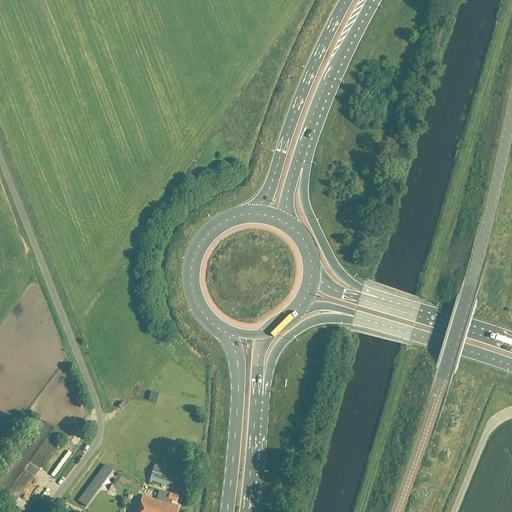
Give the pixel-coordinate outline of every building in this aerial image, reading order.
[(154,402),(157,394),(150,392),(148,400),(154,402)] [(63,436),(45,422),(0,483),(0,484),(18,498),(63,436)] [(69,445),(75,449),(88,430),(81,426),(69,445)] [(51,472),(57,477),(72,455),(66,451),(51,472)] [(155,464),(149,482),(180,491),(185,473),(155,464)] [(38,496),(41,501),(49,496),(46,491),(38,496)] [(142,496),(137,511),(177,511),(179,507),(171,504),(171,502),(176,503),(178,496),(169,494),(167,503),(142,496)]
